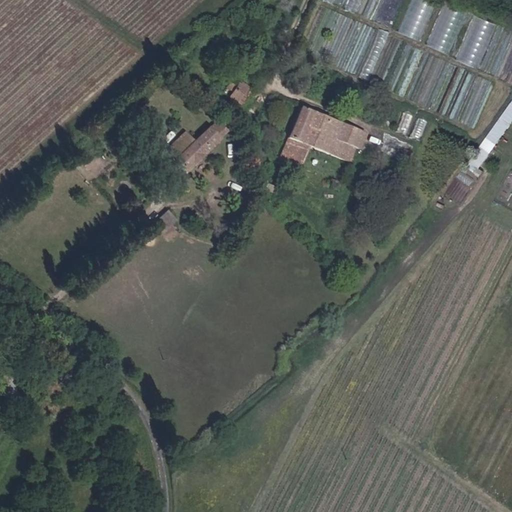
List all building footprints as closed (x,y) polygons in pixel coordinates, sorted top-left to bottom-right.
[(422,28),(436,2),(432,0),(417,0),(407,20),(422,28)] [(446,50),(461,10),(446,4),(431,45),(446,50)] [(479,67),(497,23),(476,15),(458,58),(479,67)] [(508,81),(511,70),(511,34),(497,78),(508,81)] [(259,77),(246,69),(240,79),(246,83),(242,89),(250,94),(259,77)] [(511,100),(469,166),(480,173),(511,123),(511,100)] [(302,112),(289,143),(353,168),(359,153),(364,154),(370,139),(355,133),(349,149),(337,144),(343,129),(302,112)] [(234,132),(223,120),(204,137),(215,149),(234,132)] [(355,133),(343,129),(337,144),(349,149),(355,133)] [(181,159),(191,170),(215,149),(204,137),(181,159)] [(353,168),(289,143),(281,163),(336,186),(334,192),(343,195),(353,168)] [(165,230),(177,218),(167,208),(155,221),(165,230)]
